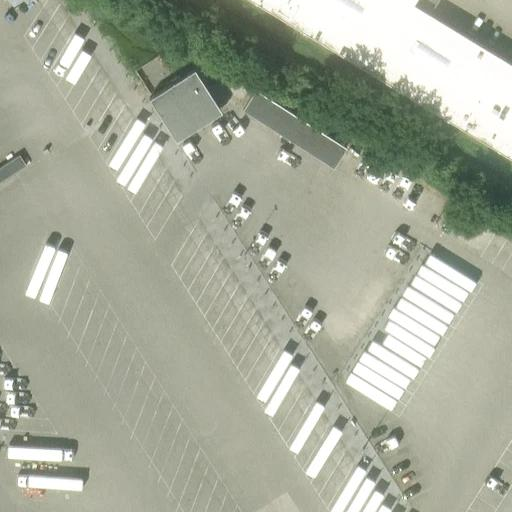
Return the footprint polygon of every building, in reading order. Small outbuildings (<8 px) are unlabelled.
[(250,0),(511,159),(511,65),(424,11),(426,7),(432,10),(438,0),(250,0)] [(194,69),(148,98),(167,127),(176,141),(176,140),(221,111),(212,98),(194,69)] [(255,88),(245,104),(242,108),(333,166),(336,162),(345,147),(255,88)] [(0,181),(12,174),(6,164),(0,167),(0,181)] [(440,228),(450,234),(480,253),(493,233),(452,207),(440,227),(440,228)] [(511,298),(422,249),(347,385),(447,441),(511,325),(511,298)]
